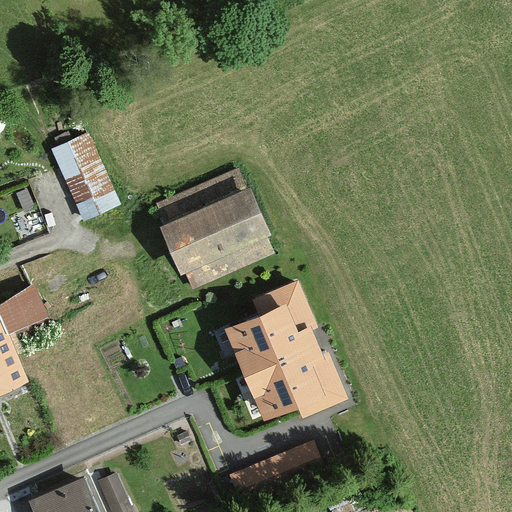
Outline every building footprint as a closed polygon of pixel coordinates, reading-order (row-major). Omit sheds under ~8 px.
[(84,129),(45,145),(76,219),(115,203),(84,129)] [(193,285),(274,250),(264,227),(265,227),(250,192),(249,192),(239,169),(158,204),(168,227),(167,228),(174,245),(182,262),(183,262),(193,285)] [(346,395),(296,277),(254,295),(260,307),(226,321),(264,410),(293,398),(300,414),(346,395)] [(33,285),(0,305),(0,317),(8,336),(15,333),(47,319),(33,285)] [(0,386),(25,376),(15,353),(22,350),(15,333),(8,336),(0,317),(0,386)] [(317,435),(235,469),(246,495),(328,460),(317,435)] [(103,511),(81,466),(28,493),(37,511),(103,511)]
